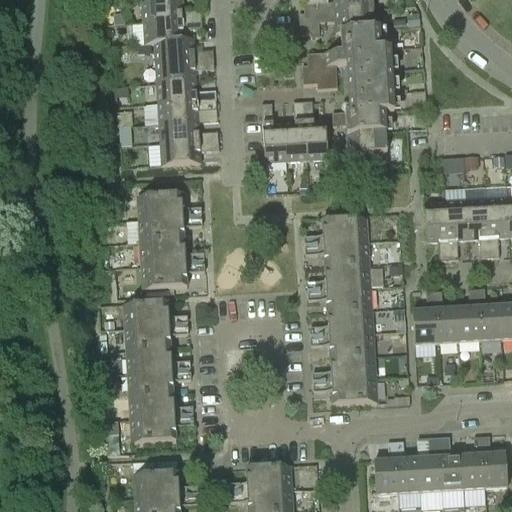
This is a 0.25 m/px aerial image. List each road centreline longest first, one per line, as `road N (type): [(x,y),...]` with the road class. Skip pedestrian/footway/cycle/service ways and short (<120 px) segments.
road 1 (residential): [(511,410),(342,430)]
road 2 (residential): [(227,121),(221,0)]
